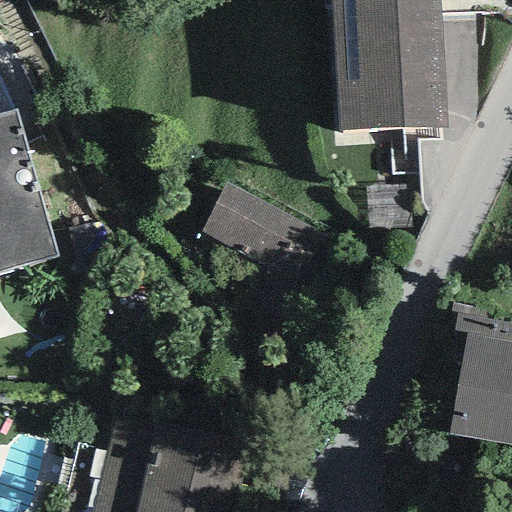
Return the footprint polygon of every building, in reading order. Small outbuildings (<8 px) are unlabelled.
[(437,0),(329,0),(333,59),(440,53),(437,0)] [(333,59),(336,132),(444,126),(440,53),(333,59)] [(15,110),(0,113),(0,271),(57,256),(15,110)] [(328,238),(225,185),(200,232),(267,267),(258,313),(291,319),(287,337),(317,342),(321,318),(313,317),(328,238)] [(511,324),(456,314),(453,331),(467,334),(448,435),(511,446),(511,324)] [(233,511),(249,448),(115,418),(92,511),(233,511)]
